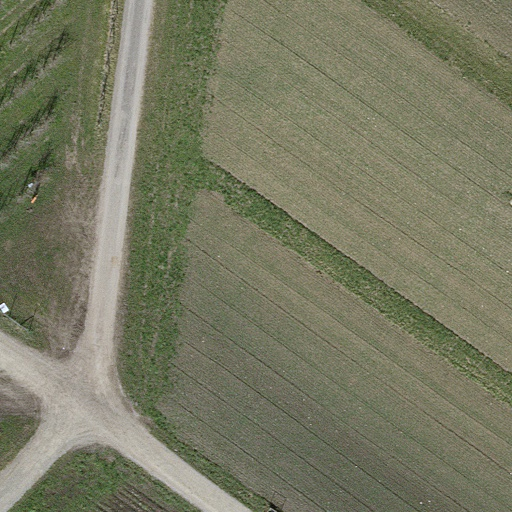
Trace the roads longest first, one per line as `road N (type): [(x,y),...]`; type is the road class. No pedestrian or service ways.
road 1 (track): [(136,0),(85,403),(236,511)]
road 2 (track): [(0,342),(85,403),(0,490)]
